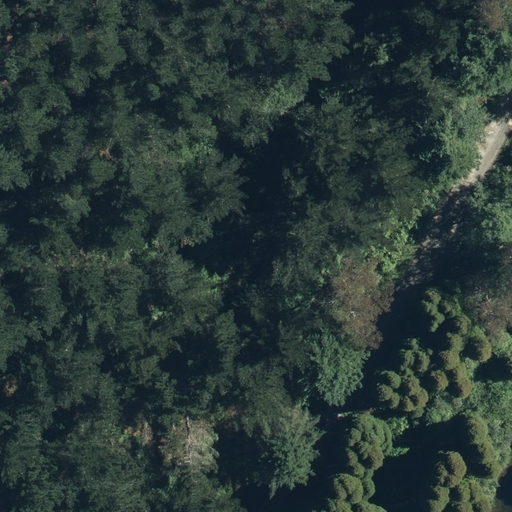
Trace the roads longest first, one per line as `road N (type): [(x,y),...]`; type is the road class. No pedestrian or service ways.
road 1 (unclassified): [(276,511),(511,102)]
road 2 (track): [(264,511),(220,467),(114,398),(72,382),(0,378)]
